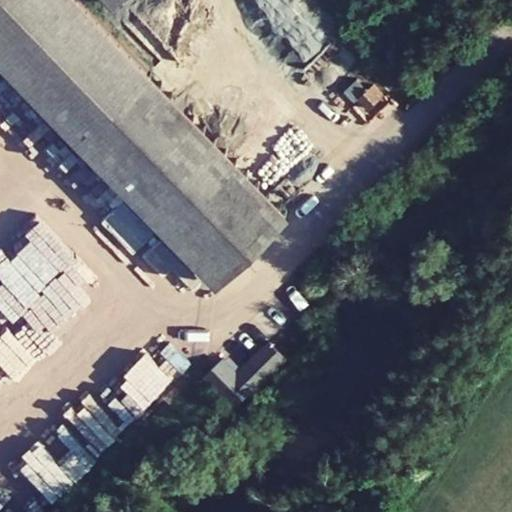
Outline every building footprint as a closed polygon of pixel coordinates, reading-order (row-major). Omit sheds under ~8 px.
[(148,73),(78,0),(0,0),(0,62),(78,143),(86,133),(222,272),(275,220),(140,82),(148,73)] [(379,47),(369,36),(360,45),(381,67),(395,53),(384,42),(379,47)] [(0,95),(10,85),(0,76),(0,95)] [(29,264),(38,249),(10,232),(2,247),(29,264)] [(27,377),(96,301),(57,266),(42,283),(21,284),(23,309),(0,310),(0,369),(8,360),(27,377)] [(206,373),(237,407),(271,375),(255,356),(238,372),(222,357),(206,373)] [(138,386),(125,398),(112,385),(84,411),(109,439),(151,400),(138,386)]
